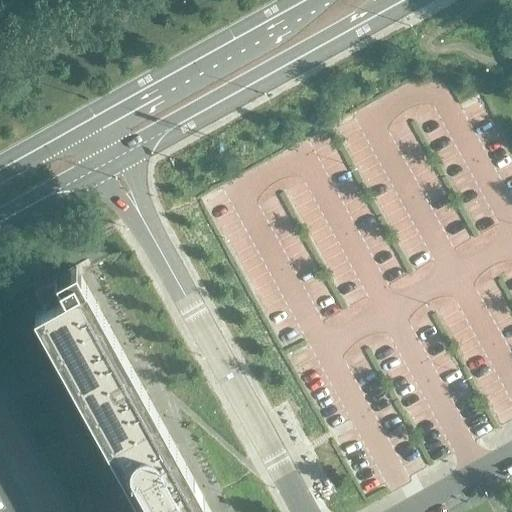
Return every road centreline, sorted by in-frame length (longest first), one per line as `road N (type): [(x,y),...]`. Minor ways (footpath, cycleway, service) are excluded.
road 1 (residential): [(308,511),(164,254)]
road 2 (secondary): [(126,147),(377,0)]
road 3 (secondary): [(318,0),(173,81)]
road 4 (secondary): [(173,81),(43,153)]
